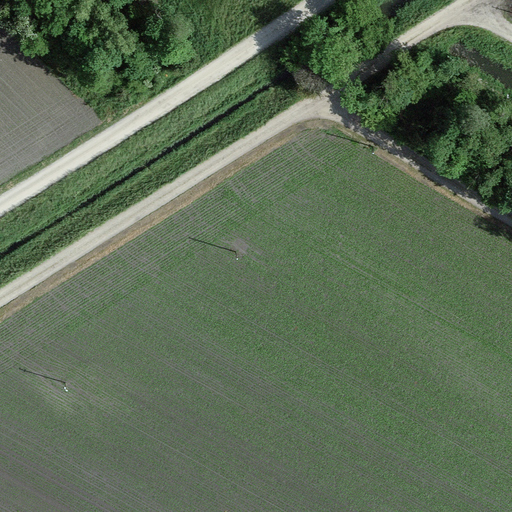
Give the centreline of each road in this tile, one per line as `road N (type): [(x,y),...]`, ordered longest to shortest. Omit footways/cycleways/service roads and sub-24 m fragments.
road 1 (track): [(321,0),(0,204)]
road 2 (track): [(0,301),(318,106)]
road 3 (track): [(511,220),(318,106)]
road 4 (track): [(318,106),(475,8)]
